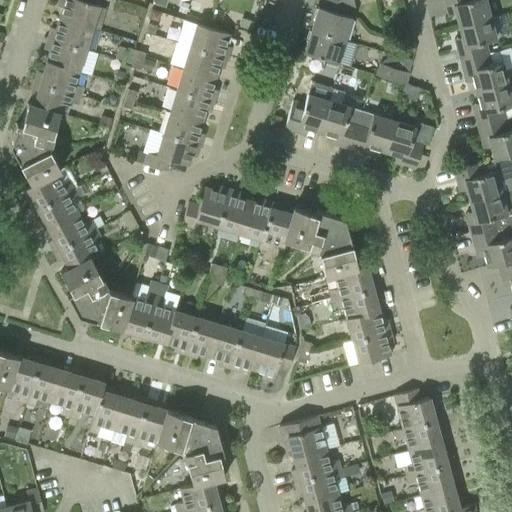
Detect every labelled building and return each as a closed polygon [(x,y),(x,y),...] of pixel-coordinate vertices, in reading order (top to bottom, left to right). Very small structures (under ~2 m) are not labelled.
[(59,17),(92,27),(100,0),(59,0),(58,5),(63,7),(59,17)] [(350,16),(346,15),(348,10),(338,0),(322,0),(320,7),(318,7),(311,29),(343,39),(350,16)] [(353,0),(338,0),(348,10),(355,8),(353,0)] [(458,25),(491,17),(486,0),(444,0),(445,3),(448,2),(451,15),(455,14),(458,25)] [(53,39),(85,49),(92,27),(59,17),(53,39)] [(460,60),(489,52),(486,41),(497,39),(491,17),(458,25),(461,37),(457,38),(460,47),(457,48),(460,60)] [(188,43),(226,55),(229,46),(224,44),(228,32),(195,22),(188,43)] [(145,32),(154,35),(156,26),(148,23),(145,32)] [(343,39),(311,29),(304,52),(336,62),(343,39)] [(46,61),(79,71),(85,49),(53,39),(46,61)] [(182,65),(215,75),(218,66),(222,67),(226,55),(188,43),(182,65)] [(125,55),(134,58),(136,50),(128,47),(125,55)] [(134,58),(143,61),(145,52),(136,50),(134,58)] [(476,91),(509,83),(503,61),(492,64),(489,52),(460,60),(463,73),(466,72),(469,81),(473,80),(476,91)] [(122,64),(131,66),(134,58),(125,55),(122,64)] [(131,66),(140,69),(143,61),(134,58),(131,66)] [(39,83),(81,95),(83,86),(75,84),(79,71),(46,61),(39,83)] [(376,75),(405,84),(409,72),(380,63),(376,75)] [(175,87),(213,99),(216,89),(211,88),(215,75),(182,65),(175,87)] [(33,104),(59,113),(65,115),(69,101),(78,104),(81,95),(39,83),(33,104)] [(478,127),(507,120),(503,107),(511,104),(511,95),(509,83),(476,91),(479,103),(475,104),(477,113),(474,114),(478,127)] [(168,109),(201,119),(204,109),(209,111),(213,99),(175,87),(168,109)] [(125,97),(134,100),(136,91),(128,89),(125,97)] [(308,128),(319,131),(329,100),(306,93),(303,102),(293,99),(284,128),(297,132),(298,129),(307,131),(308,128)] [(134,100),(125,97),(122,106),(131,109),(134,100)] [(337,144),(350,148),(358,120),(347,116),(350,106),(329,100),(319,131),(330,134),(329,138),(338,141),(337,144)] [(60,169),(49,148),(59,113),(33,104),(27,103),(20,124),(16,123),(9,145),(30,185),(60,169)] [(161,133),(199,144),(203,133),(198,131),(201,119),(168,109),(161,133)] [(373,147),(384,151),(394,119),(372,113),(369,123),(358,120),(350,148),(362,151),(363,149),(372,151),(373,147)] [(394,119),(384,151),(396,154),(395,158),(404,161),(403,164),(415,168),(424,140),(412,136),(415,126),(394,119)] [(493,158),(511,153),(511,129),(509,130),(507,120),(478,127),(481,138),(484,138),(486,147),(490,146),(493,158)] [(169,159),(187,165),(191,153),(196,155),(199,144),(161,133),(155,154),(147,151),(143,163),(166,170),(169,159)] [(470,202),(502,193),(496,170),(484,173),(481,161),(453,168),(457,181),(460,180),(462,189),(466,188),(470,202)] [(26,200),(32,211),(75,188),(71,179),(63,183),(57,172),(61,171),(60,169),(30,185),(25,187),(31,198),(26,200)] [(47,229),(79,213),(72,199),(79,195),(79,194),(85,191),(81,184),(75,188),(32,211),(37,221),(42,219),(47,229)] [(195,220),(216,226),(228,188),(217,185),(216,190),(204,186),(199,204),(188,201),(181,224),(192,228),(195,220)] [(216,226),(238,233),(249,200),(238,197),(239,192),(228,188),(216,226)] [(472,236),(500,229),(496,216),(507,213),(502,193),(470,202),(472,211),(469,212),(471,221),(468,222),(472,236)] [(238,233),(260,239),(272,202),(261,198),(260,203),(249,200),(238,233)] [(269,243),(281,245),(291,213),(281,210),(283,205),(272,202),(260,239),(257,247),(266,250),(269,243)] [(357,266),(351,245),(344,217),(316,209),(315,213),(293,207),(291,213),(281,245),(283,245),(284,239),(307,246),(307,247),(317,250),(319,254),(325,276),(357,266)] [(48,242),(54,252),(97,229),(92,219),(84,223),(79,213),(47,229),(53,239),(48,242)] [(68,268),(91,258),(100,253),(93,239),(101,235),(97,229),(54,252),(59,262),(64,259),(68,268)] [(498,264),(511,259),(511,236),(502,239),(500,229),(472,236),(475,247),(478,246),(480,255),(484,254),(487,267),(498,264)] [(121,329),(131,296),(109,290),(106,284),(99,273),(91,258),(68,268),(60,273),(70,293),(66,296),(77,316),(121,329)] [(511,289),(511,259),(498,264),(501,276),(504,275),(507,284),(510,283),(511,289)] [(208,271),(225,276),(228,268),(211,262),(208,271)] [(330,298),(377,286),(374,274),(369,276),(366,264),(357,266),(325,276),(325,278),(333,276),(336,287),(328,290),(330,298)] [(206,280),(222,285),(225,276),(208,271),(206,280)] [(250,296),(252,288),(244,285),(241,294),(250,296)] [(346,318),(378,309),(375,298),(380,296),(377,286),(330,298),(333,307),(343,304),(346,318)] [(130,337),(141,340),(156,290),(147,287),(144,299),(131,295),(131,296),(121,329),(132,332),(130,337)] [(250,296),(258,299),(261,291),(252,288),(250,296)] [(154,338),(163,341),(173,308),(161,304),(164,293),(156,290),(141,340),(152,343),(154,338)] [(174,350),(185,353),(197,315),(173,308),(163,341),(175,345),(174,350)] [(352,340),(389,330),(386,318),(381,320),(378,309),(346,318),(352,340)] [(197,351),(208,355),(218,322),(197,315),(185,353),(196,356),(197,351)] [(217,363),(228,366),(240,328),(218,322),(208,355),(219,358),(217,363)] [(241,365),(252,368),(262,335),(240,328),(228,366),(239,370),(241,365)] [(358,362),(390,353),(387,342),(392,340),(389,330),(352,340),(358,362)] [(262,335),(252,368),(263,371),(261,376),(273,380),(277,366),(288,369),(295,345),(262,335)] [(300,349),(309,351),(311,343),(303,340),(300,349)] [(298,357),(306,360),(309,351),(300,349),(298,357)] [(0,385),(6,387),(17,356),(0,350),(0,385)] [(16,400),(25,403),(38,357),(28,354),(27,359),(17,356),(6,387),(8,388),(8,390),(18,392),(16,400)] [(36,397),(50,401),(59,369),(48,365),(50,360),(38,357),(25,403),(34,405),(36,397)] [(60,413),(69,416),(82,370),(72,367),(70,372),(59,369),(50,401),(62,405),(60,413)] [(80,412),(92,415),(103,381),(92,378),(94,373),(82,370),(69,416),(77,418),(80,412)] [(100,425),(113,429),(123,396),(112,393),(114,388),(103,385),(104,382),(103,381),(92,415),(88,430),(97,433),(100,425)] [(402,427),(440,417),(437,407),(432,408),(428,396),(420,399),(417,388),(394,394),(402,427)] [(123,442),(133,444),(147,397),(136,394),(134,399),(123,396),(113,429),(126,434),(123,442)] [(156,443),(157,441),(166,409),(156,406),(157,401),(147,397),(133,444),(141,446),(143,439),(156,443)] [(223,452),(223,451),(216,423),(166,409),(157,441),(180,448),(184,461),(185,461),(191,485),(213,478),(225,475),(219,453),(223,452)] [(292,457),(326,448),(317,415),(278,425),(285,448),(290,446),(292,457)] [(407,450),(441,441),(438,430),(443,429),(440,417),(402,427),(393,429),(395,439),(403,437),(407,450)] [(405,475),(452,463),(449,451),(444,452),(441,441),(407,450),(410,463),(403,465),(405,475)] [(293,481),(341,468),(338,459),(329,461),(326,448),(292,457),(295,468),(290,469),(293,481)] [(419,494),(452,485),(450,475),(455,473),(452,463),(405,475),(408,483),(416,481),(419,494)] [(304,502),(338,493),(334,479),(343,477),(341,468),(293,481),(296,492),(301,490),(304,502)] [(176,511),(223,499),(220,488),(215,489),(213,478),(191,485),(178,487),(182,502),(173,504),(176,511)] [(447,511),(473,505),(473,503),(463,506),(461,496),(456,497),(452,485),(419,494),(423,508),(415,510),(415,511),(447,511)] [(5,505),(6,511),(39,511),(43,511),(41,501),(37,488),(26,491),(28,499),(5,505)] [(307,511),(351,511),(353,511),(350,503),(341,505),(338,493),(304,502),(307,511)] [(221,511),(226,510),(223,499),(176,511),(175,511),(221,511)]
